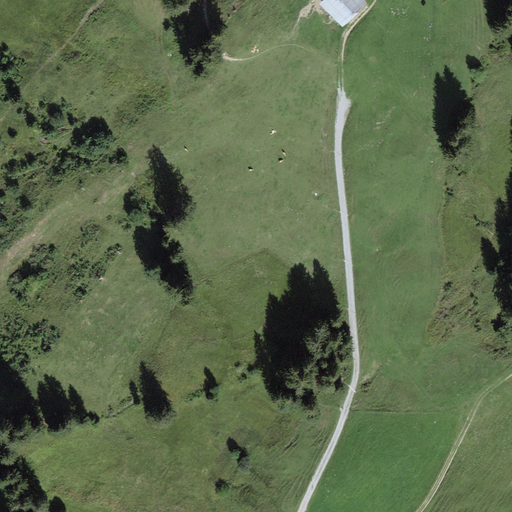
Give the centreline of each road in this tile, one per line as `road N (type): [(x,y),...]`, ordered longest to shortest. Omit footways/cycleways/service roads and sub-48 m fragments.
road 1 (track): [(341,75),(333,143),(356,353),(335,430),(299,511)]
road 2 (track): [(511,371),(472,408),(415,511)]
